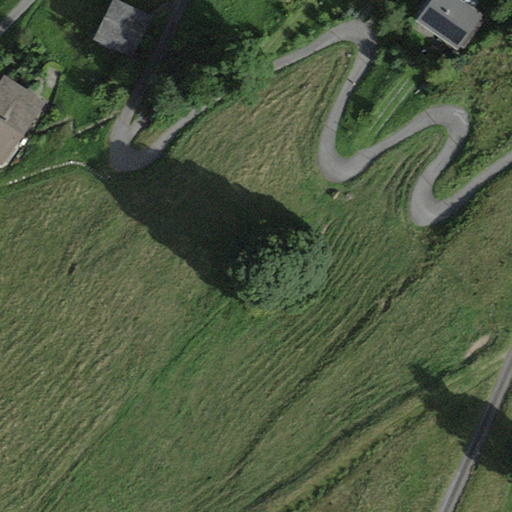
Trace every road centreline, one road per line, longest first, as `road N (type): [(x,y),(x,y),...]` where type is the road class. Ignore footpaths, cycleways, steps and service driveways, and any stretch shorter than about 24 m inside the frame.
road 1 (residential): [(511,160),(439,212),(423,213),(417,191),(460,134),(461,117),(451,112),(433,115),(345,170),(327,166),(325,149),(367,41),(357,28),(215,100),(144,158),(127,159),(117,141),(183,0)]
road 2 (track): [(278,511),(511,352)]
road 3 (unclassified): [(511,353),(442,511)]
